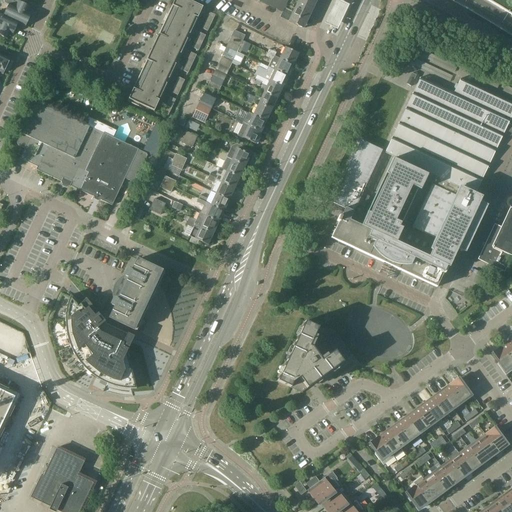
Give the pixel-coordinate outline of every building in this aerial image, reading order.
[(0,14),(25,26),(31,14),(27,13),(30,7),(14,0),(4,0),(4,1),(5,3),(8,5),(4,16),(0,13),(0,14)] [(154,111),(202,7),(187,0),(174,0),(153,46),(152,49),(127,101),(142,109),(143,106),(154,111)] [(255,0),(282,13),(281,16),(289,20),(288,22),(303,29),(316,0),(255,0)] [(350,5),(339,0),(336,0),(325,23),(339,29),(350,5)] [(25,26),(0,14),(0,35),(6,38),(9,32),(12,34),(18,23),(25,26)] [(245,35),(234,30),(231,36),(242,41),(245,35)] [(332,34),(332,33),(326,30),(323,36),(323,38),(323,40),(323,41),(323,42),(324,43),(324,44),(325,44),(326,44),(327,44),(332,34)] [(242,41),(231,36),(229,41),(239,46),(242,41)] [(285,48),(280,59),(293,65),(298,54),(285,48)] [(234,58),(224,53),(223,53),(221,58),(232,63),(234,58)] [(267,53),(265,57),(272,60),(270,66),(269,68),(274,70),(287,76),(293,65),(280,59),(274,56),(267,53)] [(0,54),(0,72),(2,73),(9,59),(0,54)] [(229,68),(232,63),(221,58),(218,63),(229,68)] [(256,73),(255,75),(256,75),(282,87),(287,76),(274,70),(269,68),(268,70),(259,66),(256,73)] [(224,80),(213,75),(210,81),(221,86),(224,80)] [(256,77),(255,79),(262,83),(261,84),(267,86),(264,93),(277,99),(282,87),(256,75),(256,77)] [(338,221),(331,237),(332,238),(355,248),(380,260),(384,262),(391,266),(392,266),(436,287),(436,286),(436,285),(445,267),(447,267),(447,268),(451,259),(456,249),(464,253),(486,206),(478,202),(481,197),(480,197),(474,194),(509,119),(511,113),(511,103),(460,79),(453,93),(446,90),(420,78),(385,152),(411,164),(411,165),(426,172),(425,173),(393,158),(366,214),(362,212),(369,197),(361,193),(364,187),(381,150),(360,140),(331,202),(345,208),(341,217),(339,216),(336,221),(338,221)] [(218,91),(221,86),(210,81),(208,86),(218,91)] [(244,90),(242,94),(247,96),(245,100),(252,103),(254,99),(260,102),(258,104),(271,110),(277,99),(264,93),(262,97),(256,94),(256,96),(244,90)] [(213,103),(202,98),(200,103),(210,108),(213,103)] [(35,102),(16,142),(17,145),(23,148),(24,149),(19,159),(37,167),(36,170),(61,181),(61,183),(63,182),(67,185),(68,186),(70,186),(92,196),(94,196),(94,195),(100,198),(100,199),(101,200),(112,205),(124,178),(132,182),(135,181),(138,174),(137,173),(139,172),(144,161),(143,159),(145,158),(147,155),(146,153),(138,150),(138,148),(128,143),(127,145),(113,138),(116,130),(89,117),(85,125),(35,102)] [(208,113),(210,108),(200,103),(197,109),(198,109),(208,113)] [(255,112),(253,115),(266,121),(270,112),(271,110),(258,104),(255,112)] [(197,109),(192,118),(203,123),(208,113),(198,109),(197,109)] [(238,117),(236,121),(243,125),(248,127),(261,133),(266,121),(253,115),(249,113),(241,110),(238,117)] [(242,128),(238,136),(255,144),(261,133),(248,127),(243,125),(242,128)] [(197,136),(186,131),(184,137),(195,142),(197,136)] [(192,147),(195,142),(184,137),(181,142),(192,147)] [(159,145),(153,143),(150,150),(155,153),(159,145)] [(221,152),(220,155),(245,166),(250,155),(244,152),(246,149),(237,145),(232,148),(228,156),(221,152)] [(186,159),(176,154),(174,159),(184,164),(186,159)] [(220,155),(218,160),(224,163),(221,169),(227,172),(239,177),(245,166),(220,155)] [(181,170),(184,164),(174,159),(171,165),(181,170)] [(219,168),(215,175),(219,177),(217,181),(221,183),(234,189),(239,177),(227,172),(221,169),(219,168)] [(176,181),(170,178),(165,176),(163,182),(174,187),(176,181)] [(171,192),(174,187),(163,182),(160,187),(171,192)] [(221,183),(216,194),(229,200),(234,189),(221,183)] [(211,205),(224,211),(229,200),(216,194),(211,205)] [(166,204),(155,199),(152,204),(163,209),(166,204)] [(198,199),(197,203),(204,206),(200,214),(206,217),(218,223),(224,211),(211,205),(207,203),(198,199)] [(175,202),(172,208),(180,212),(183,206),(175,202)] [(161,214),(163,209),(152,204),(150,209),(161,214)] [(511,208),(510,208),(501,227),(494,224),(478,259),(505,272),(511,257),(511,256),(511,208)] [(189,218),(187,222),(213,234),(218,223),(206,217),(200,214),(197,222),(189,218)] [(187,222),(186,225),(193,229),(190,237),(192,238),(199,241),(208,245),(213,234),(187,222)] [(162,273),(135,260),(129,272),(126,270),(123,276),(124,276),(122,280),(120,279),(118,281),(117,282),(115,284),(113,288),(113,290),(113,292),(113,295),(114,296),(113,299),(112,299),(109,305),(113,307),(107,319),(134,331),(162,273)] [(474,269),(469,280),(481,286),(486,275),(474,269)] [(451,291),(447,301),(465,307),(468,297),(451,291)] [(125,358),(126,358),(124,353),(132,337),(125,334),(105,324),(83,299),(83,300),(76,306),(68,296),(67,299),(66,302),(65,305),(66,305),(64,310),(63,313),(64,313),(64,319),(63,319),(63,322),(64,325),(64,328),(63,328),(64,331),(65,337),(65,340),(66,339),(68,345),(67,345),(68,348),(69,348),(71,353),(72,356),(73,355),(76,360),(75,361),(77,363),(78,363),(81,367),(81,368),(85,372),(86,371),(85,370),(85,368),(89,370),(91,371),(96,374),(99,375),(100,372),(130,387),(122,357),(124,354),(125,358)] [(332,334),(320,329),(305,322),(277,382),(301,393),(349,357),(332,334)] [(511,343),(511,341),(502,348),(511,361),(511,343)] [(511,370),(511,361),(502,348),(493,354),(499,363),(497,364),(506,376),(511,370)] [(458,379),(449,386),(461,402),(470,396),(458,379)] [(461,402),(449,386),(441,393),(452,409),(461,402)] [(0,389),(0,428),(4,420),(15,397),(0,389)] [(452,409),(441,393),(432,399),(444,415),(452,409)] [(444,415),(432,399),(423,405),(435,421),(444,415)] [(435,421),(423,405),(414,412),(426,428),(435,421)] [(475,409),(469,414),(472,418),(478,413),(475,409)] [(426,428),(414,412),(406,418),(417,434),(426,428)] [(467,422),(472,418),(469,414),(464,418),(467,422)] [(483,420),(480,416),(474,420),(477,424),(483,420)] [(417,434),(406,418),(397,425),(409,441),(411,445),(420,438),(417,434)] [(472,428),(477,424),(474,420),(469,425),(472,428)] [(455,430),(460,426),(458,422),(452,426),(455,430)] [(409,441),(397,425),(388,431),(400,447),(409,441)] [(455,430),(452,426),(446,430),(449,434),(455,430)] [(465,433),(463,429),(457,433),(460,437),(465,433)] [(495,429),(486,436),(497,452),(506,445),(495,429)] [(400,447),(388,431),(379,437),(394,457),(403,451),(400,447)] [(454,441),(460,437),(457,433),(451,437),(454,441)] [(489,458),(497,452),(486,436),(477,442),(489,458)] [(394,457),(379,437),(370,444),(376,452),(374,454),(383,466),(394,457)] [(444,441),(443,439),(441,437),(436,441),(438,445),(444,441)] [(438,445),(436,441),(430,445),(433,449),(438,445)] [(447,445),(445,442),(444,441),(438,445),(441,449),(447,445)] [(480,465),(489,458),(477,442),(468,448),(480,465)] [(436,453),(441,449),(438,445),(433,449),(436,453)] [(59,511),(79,511),(93,483),(78,476),(85,462),(56,448),(43,476),(41,475),(30,498),(59,511)] [(420,456),(425,452),(423,448),(417,452),(420,456)] [(471,471),(480,465),(468,448),(459,455),(471,471)] [(414,460),(420,456),(417,452),(411,456),(414,460)] [(430,459),(428,455),(422,459),(425,463),(430,459)] [(462,477),(471,471),(459,455),(451,461),(462,477)] [(419,467),(425,463),(422,459),(416,463),(419,467)] [(402,469),(408,465),(405,461),(400,465),(402,469)] [(454,484),(462,477),(451,461),(442,468),(454,484)] [(364,470),(359,463),(354,467),(360,473),(364,470)] [(397,473),(402,469),(400,465),(394,469),(397,473)] [(413,471),(410,468),(405,472),(407,476),(413,471)] [(445,490),(454,484),(442,468),(433,474),(445,490)] [(369,476),(364,470),(360,473),(365,480),(369,476)] [(315,477),(306,484),(310,489),(308,490),(312,495),(319,504),(321,502),(337,491),(342,487),(342,486),(336,479),(337,479),(332,472),(319,482),(315,477)] [(407,476),(405,472),(399,476),(402,480),(407,476)] [(436,497),(445,490),(433,474),(424,480),(436,497)] [(436,497),(424,480),(422,477),(413,483),(416,487),(427,503),(436,497)] [(337,491),(321,502),(324,507),(325,507),(328,511),(336,511),(350,502),(344,495),(349,491),(344,484),(342,486),(342,487),(337,491)] [(418,510),(427,503),(416,487),(405,495),(410,503),(412,501),(418,510)] [(386,495),(381,489),(376,493),(382,499),(386,495)] [(392,501),(386,495),(382,499),(387,505),(392,501)] [(350,502),(336,511),(364,511),(366,511),(360,504),(361,503),(357,497),(350,502)] [(511,511),(511,508),(504,497),(495,503),(501,511),(511,511)] [(501,511),(495,503),(486,510),(487,511),(501,511)]
